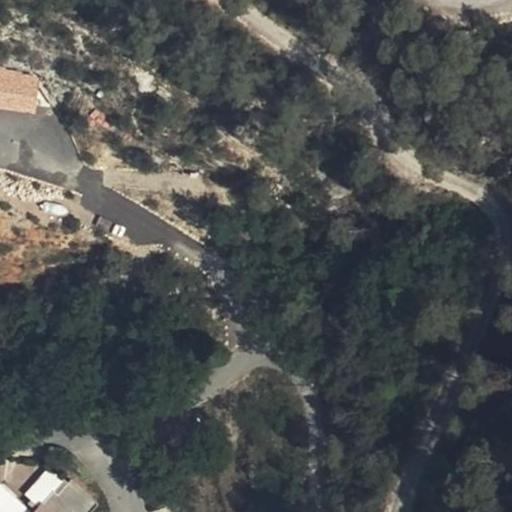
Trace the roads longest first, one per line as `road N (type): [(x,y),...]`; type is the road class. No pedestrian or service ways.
road 1 (unclassified): [(413,511),(510,258),(492,212),(413,151),(360,79),(227,0)]
road 2 (unclassified): [(0,436),(158,418),(252,354),(284,357),(309,391),(310,511)]
